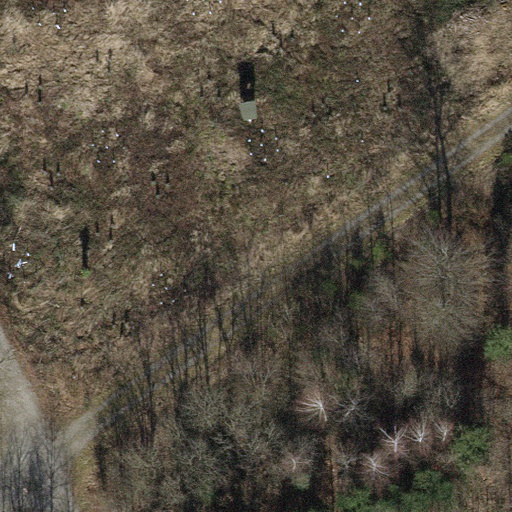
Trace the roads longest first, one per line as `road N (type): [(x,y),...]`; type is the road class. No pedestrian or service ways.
road 1 (track): [(511,122),(0,503)]
road 2 (track): [(0,340),(70,511)]
